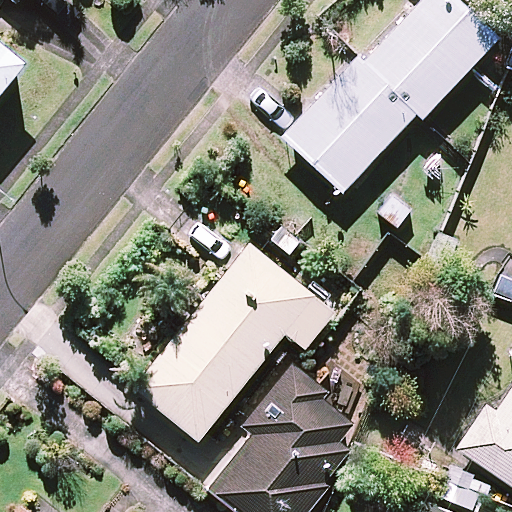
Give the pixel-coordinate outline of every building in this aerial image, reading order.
[(0,0),(0,80),(23,52),(0,32),(0,0)] [(493,36),(455,0),(416,0),(366,53),(361,49),(283,130),(342,185),(415,108),(420,113),(493,36)] [(212,439),(276,360),(295,337),(303,344),(332,309),(249,240),(133,381),(196,433),(199,429),(212,439)] [(511,349),(510,352),(511,352),(511,382),(495,409),(485,402),(456,445),(511,482),(511,349)] [(341,434),(355,417),(337,402),(289,363),(268,388),(280,398),(211,482),(247,511),(303,511),(357,447),(341,434)] [(464,511),(427,496),(420,511),(464,511)]
